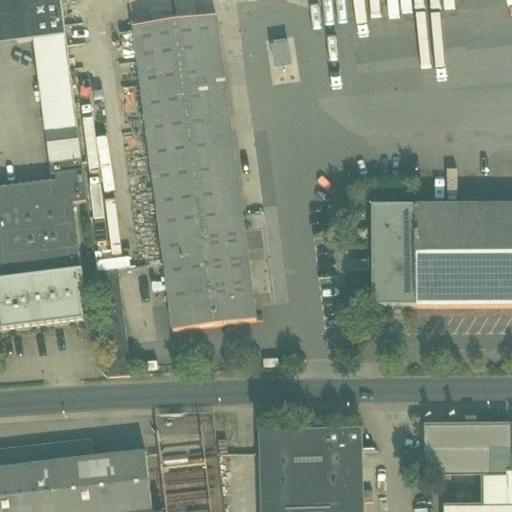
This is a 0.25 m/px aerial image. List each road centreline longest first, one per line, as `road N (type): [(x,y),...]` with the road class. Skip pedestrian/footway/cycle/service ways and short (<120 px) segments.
road 1 (tertiary): [(0,405),(511,392)]
road 2 (unknown): [(295,144),(274,102),(259,13)]
